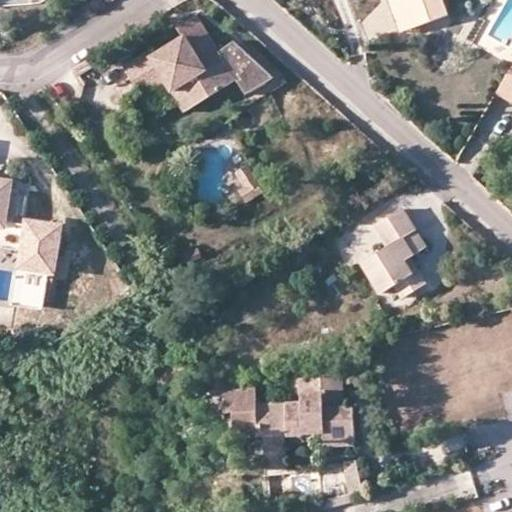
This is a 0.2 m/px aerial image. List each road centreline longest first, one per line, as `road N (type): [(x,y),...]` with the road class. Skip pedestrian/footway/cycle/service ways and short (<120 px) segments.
road 1 (residential): [(253,0),(511,230)]
road 2 (residential): [(0,64),(29,66),(144,0)]
